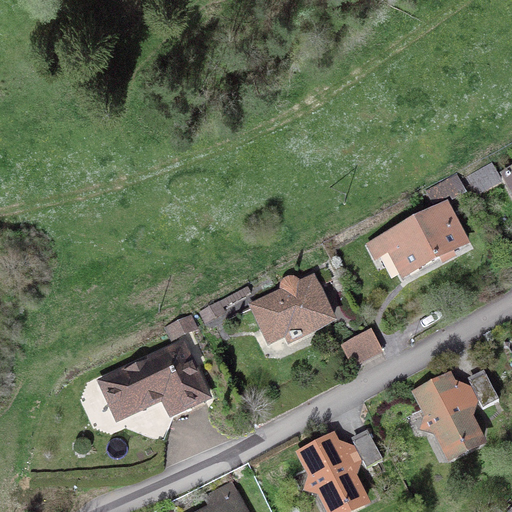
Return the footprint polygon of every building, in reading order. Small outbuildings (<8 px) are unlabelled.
[(465,192),(457,178),(429,192),(434,203),(450,194),(453,199),(465,192)] [(465,244),(445,206),(383,239),(403,277),(465,244)] [(281,318),(292,341),(332,322),(314,285),(300,291),(296,285),(286,285),(281,289),(280,294),(253,307),(262,327),(281,318)] [(192,329),(188,320),(169,328),(174,337),(192,329)] [(366,337),(336,352),(348,373),(377,358),(366,337)] [(182,346),(101,384),(118,419),(163,398),(172,416),(207,400),(182,346)] [(499,401),(486,375),(470,382),(483,409),(499,401)] [(436,434),(447,456),(479,440),(468,418),(472,406),(460,402),(449,379),(417,395),(428,418),(424,430),(436,434)] [(383,461),(370,434),(353,443),(366,469),(383,461)] [(333,439),(301,455),(312,478),(308,490),(321,495),(329,511),(339,511),(363,500),(352,479),(356,466),(344,462),(333,439)] [(242,511),(235,498),(207,511),(242,511)]
